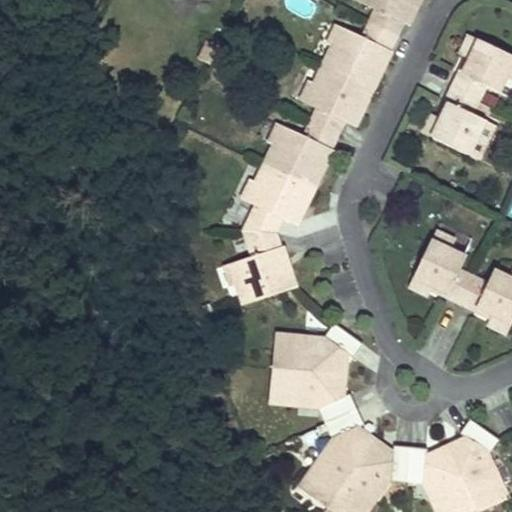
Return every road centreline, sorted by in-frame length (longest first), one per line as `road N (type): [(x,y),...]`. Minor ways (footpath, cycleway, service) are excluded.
road 1 (residential): [(446,0),(350,204),(394,345)]
road 2 (residential): [(394,345),(385,384),(402,409),(437,406),(454,385)]
